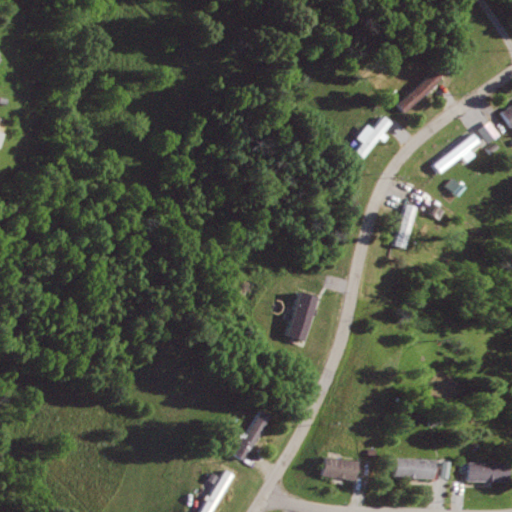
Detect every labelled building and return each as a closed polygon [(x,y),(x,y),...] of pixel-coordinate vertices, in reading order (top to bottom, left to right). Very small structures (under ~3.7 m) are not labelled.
[(401,112),(441,79),(434,70),(393,103),(401,112)] [(511,128),(502,112),(511,105),(511,128)] [(389,121),(360,157),(352,151),(381,115),(389,121)] [(484,144),(496,134),(484,121),(473,130),(484,144)] [(473,132),(433,164),(440,173),(480,140),(473,132)] [(443,187),(454,197),(462,188),(451,178),(443,187)] [(462,182),(454,192),(460,197),(468,187),(462,182)] [(407,202),(394,244),(404,248),(418,205),(407,202)] [(299,290),(284,334),(301,340),(315,296),(299,290)] [(268,415),(242,459),(232,453),(258,409),(268,415)] [(440,425),(426,427),(423,412),(438,410),(440,425)] [(353,480),(319,474),(322,456),(356,462),(353,480)] [(430,456),(392,456),(392,477),(430,477),(430,456)] [(463,481),(501,480),(501,460),(463,461),(463,481)] [(235,473),(213,511),(199,511),(223,467),(235,473)]
